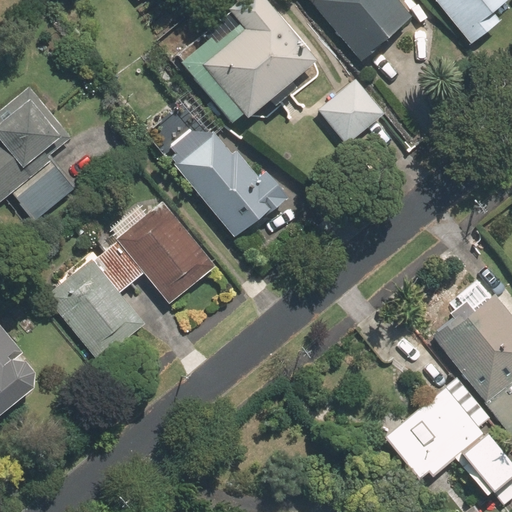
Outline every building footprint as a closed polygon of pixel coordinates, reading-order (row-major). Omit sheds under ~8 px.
[(241,120),(311,62),(259,0),(234,0),(220,11),(238,32),(196,67),(241,120)] [(391,0),(304,0),(355,62),(407,20),(391,0)] [(429,0),(467,45),(495,22),(487,13),(502,0),(429,0)] [(382,114),(353,80),(315,112),(344,146),(382,114)] [(70,138),(27,88),(0,110),(0,201),(48,161),(46,158),(70,138)] [(262,174),(253,182),(206,126),(165,160),(231,239),(264,211),(267,214),(283,200),(262,174)] [(212,269),(158,203),(42,299),(97,363),(142,324),(117,295),(140,276),(166,307),(212,269)] [(511,325),(488,296),(429,344),(511,444),(511,325)] [(0,412),(31,387),(10,360),(16,355),(0,335),(0,412)] [(485,421),(452,380),(379,439),(413,480),(424,471),(429,476),(453,456),(482,493),(509,471),(475,429),(485,421)]
